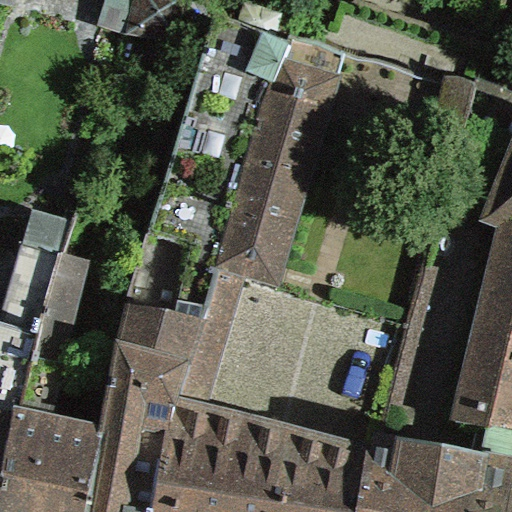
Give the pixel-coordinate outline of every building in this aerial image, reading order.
[(0,0),(0,9),(5,11),(8,0),(0,0)] [(117,0),(105,0),(96,29),(127,39),(134,4),(117,0)] [(182,6),(155,0),(135,0),(134,4),(127,39),(173,49),(182,6)] [(98,444),(82,511),(152,511),(160,476),(177,415),(215,276),(260,113),(278,70),(283,57),(210,32),(126,306),(125,321),(127,321),(98,444)] [(352,511),(362,462),(279,441),(196,420),(237,282),(271,293),(332,87),(338,64),(287,49),(283,57),(278,70),(260,113),(215,276),(177,415),(160,476),(152,511),(352,511)] [(442,96),(418,185),(442,191),(468,103),(442,96)] [(511,154),(483,226),(500,232),(451,429),(475,435),(467,469),(373,452),(370,464),(362,462),(352,511),(504,511),(509,483),(511,471),(511,154)] [(0,496),(13,427),(15,426),(58,265),(67,238),(27,226),(19,254),(17,254),(0,312),(0,496)] [(0,511),(82,511),(98,444),(40,434),(81,272),(58,265),(15,426),(13,427),(0,496),(0,511)] [(432,275),(420,272),(405,331),(385,408),(396,411),(432,275)]
